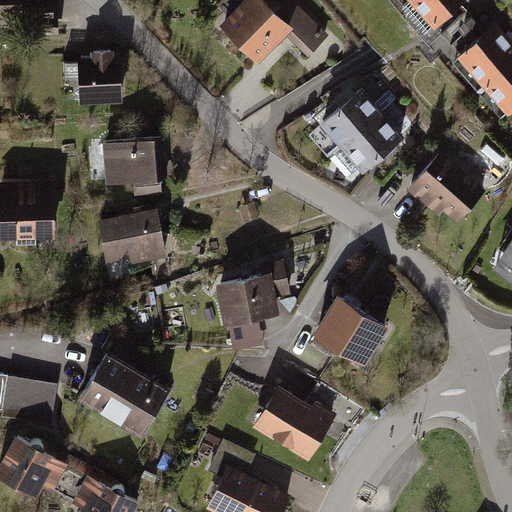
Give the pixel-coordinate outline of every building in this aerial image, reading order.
[(0,0),(0,18),(28,17),(52,16),(52,1),(33,2),(33,0),(0,0)] [(241,0),(223,19),(258,54),(287,25),(312,49),(329,32),(295,0),(241,0)] [(406,0),(433,29),(454,11),(465,0),(406,0)] [(52,16),(28,17),(29,33),(57,32),(57,16),(52,16)] [(480,27),(473,20),(466,26),(473,33),(480,27)] [(487,35),(458,61),(487,94),(505,115),(511,109),(511,38),(510,40),(498,26),(487,35)] [(91,59),(64,61),(66,93),(84,92),(84,95),(120,93),(118,56),(110,57),(109,47),(90,49),(91,59)] [(318,120),(339,144),(381,107),(360,83),(318,120)] [(339,144),(360,167),(402,130),(381,107),(339,144)] [(102,139),(106,179),(133,177),(134,194),(160,192),(159,175),(165,174),(161,134),(102,139)] [(440,151),(411,184),(428,198),(432,194),(458,217),(482,189),(440,151)] [(0,190),(1,230),(16,230),(16,242),(36,242),(36,231),(52,231),(51,177),(31,177),(32,186),(14,186),(15,190),(0,190)] [(163,249),(155,206),(100,217),(107,254),(141,247),(142,253),(163,249)] [(511,233),(491,263),(511,275),(511,233)] [(265,271),(216,281),(224,320),(227,319),(257,313),(276,309),(272,290),(288,287),(283,260),(263,263),(265,271)] [(336,293),(314,329),(358,357),(381,322),(336,293)] [(262,342),(257,313),(227,319),(233,347),(262,342)] [(105,349),(80,391),(143,428),(168,386),(105,349)] [(57,381),(7,374),(3,398),(1,414),(16,416),(35,419),(50,422),(53,406),(57,381)] [(319,380),(305,402),(331,418),(344,396),(319,380)] [(267,407),(272,409),(262,425),(309,454),(331,418),(305,402),(279,387),(267,407)] [(220,438),(208,432),(205,437),(217,443),(220,438)] [(12,433),(0,455),(0,473),(33,491),(39,479),(61,491),(78,460),(34,437),(32,436),(29,437),(28,439),(21,436),(20,438),(12,433)] [(230,478),(215,509),(221,511),(284,511),(292,498),(243,474),(253,453),(225,440),(211,469),(230,478)] [(77,511),(130,511),(137,500),(128,495),(130,493),(123,490),(124,487),(123,485),(122,483),(78,460),(61,491),(83,503),(77,511)]
